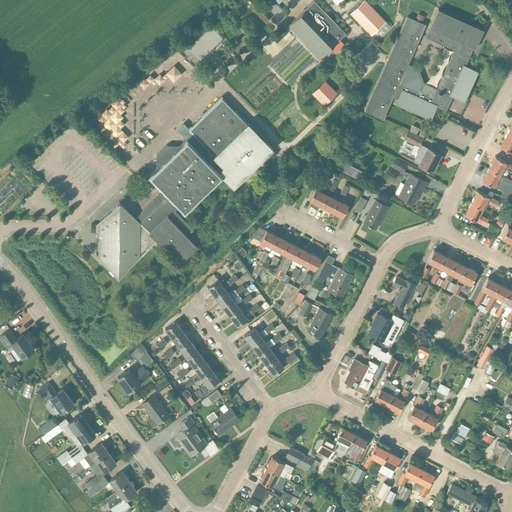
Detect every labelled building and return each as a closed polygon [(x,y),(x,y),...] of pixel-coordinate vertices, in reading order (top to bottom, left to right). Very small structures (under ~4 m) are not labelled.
[(307,7),(297,17),(287,26),(318,58),(319,59),(346,33),(314,0),(309,6),(307,7)] [(361,3),(346,16),(365,38),(380,25),(361,3)] [(395,104),(421,116),(430,120),(436,107),(445,111),(452,96),(465,102),(479,71),(465,65),(473,48),(475,49),(484,28),(438,8),(425,37),(454,50),(437,89),(422,83),(417,67),(408,63),(425,25),(407,16),(364,111),(383,119),(393,96),(397,98),(395,104)] [(283,26),(271,37),(277,43),(289,32),(283,26)] [(168,76),(173,81),(182,73),(174,64),(163,75),(160,72),(154,78),(148,72),(139,82),(144,87),(152,79),(159,86),(168,76)] [(104,118),(101,121),(122,144),(130,137),(121,127),(126,122),(119,114),(127,106),(118,97),(100,114),(104,118)] [(164,190),(156,197),(135,218),(155,239),(179,263),(197,246),(187,234),(193,228),(175,211),(180,206),(184,211),(222,174),(219,171),(225,166),(238,180),(271,148),(222,97),(189,129),(194,135),(189,140),(187,138),(180,145),(166,145),(156,154),(156,168),(149,175),(164,190)] [(88,117),(84,121),(83,122),(87,126),(91,121),(88,117)] [(413,125),(410,131),(416,135),(419,129),(413,125)] [(511,136),(507,134),(500,146),(511,152),(511,151),(511,136)] [(369,137),(367,141),(373,145),(376,141),(369,137)] [(419,163),(423,166),(432,170),(440,154),(434,151),(435,150),(433,149),(433,150),(427,147),(419,163)] [(489,168),(500,174),(503,167),(511,171),(511,164),(504,160),(495,156),(489,168)] [(339,158),(335,168),(357,177),(361,167),(339,158)] [(403,171),(406,165),(395,159),(392,166),(403,171)] [(483,180),(492,185),(494,186),(494,185),(503,190),(506,185),(497,180),(500,174),(489,168),(483,180)] [(338,173),(334,179),(340,182),(343,175),(338,173)] [(318,182),(323,185),(328,176),(323,174),(318,182)] [(411,174),(405,185),(401,183),(396,193),(399,195),(399,196),(401,196),(400,197),(410,202),(411,201),(413,202),(420,190),(421,190),(426,182),(411,174)] [(329,188),(334,190),(338,181),(334,179),(329,188)] [(340,193),(345,195),(349,187),(344,184),(340,193)] [(309,199),(320,205),(326,194),(315,188),(309,199)] [(482,208),(485,210),(488,203),(495,207),(498,201),(486,195),(477,190),(471,202),(482,208)] [(320,205),(331,211),(337,200),(326,194),(320,205)] [(367,200),(361,197),(354,209),(361,212),(367,200)] [(375,199),(368,213),(363,222),(368,224),(368,225),(370,226),(370,225),(376,228),(388,206),(375,199)] [(500,205),(508,209),(511,203),(503,199),(500,205)] [(348,205),(337,200),(331,211),(342,216),(348,205)] [(155,239),(135,218),(119,202),(99,222),(99,256),(119,276),(139,256),(139,255),(155,239)] [(471,202),(465,214),(476,220),(486,225),(489,219),(479,214),(482,208),(471,202)] [(500,217),(496,224),(501,227),(505,220),(500,217)] [(500,228),(490,223),(487,229),(497,234),(500,228)] [(511,228),(508,226),(507,229),(502,237),(511,242),(511,228)] [(266,230),(262,239),(260,241),(271,247),(277,235),(266,230)] [(288,241),(277,235),(271,247),(282,252),(288,241)] [(282,252),(288,256),(280,270),(285,273),(293,258),(299,247),(288,241),(282,252)] [(242,247),(237,252),(241,259),(246,255),(246,251),(242,247)] [(310,252),(299,247),(293,258),(304,264),(310,252)] [(433,249),(428,260),(438,266),(444,255),(433,249)] [(257,264),(261,266),(264,261),(268,253),(263,251),(257,264)] [(310,252),(304,264),(314,269),(320,258),(310,252)] [(234,254),(230,257),(234,263),(238,260),(234,254)] [(444,255),(438,266),(449,271),(449,272),(455,261),(444,255)] [(270,265),(274,267),(279,258),(274,256),(270,265)] [(261,266),(260,269),(265,271),(269,263),(264,261),(261,266)] [(460,277),(466,266),(455,261),(449,272),(449,271),(444,280),(445,281),(442,287),(446,289),(446,288),(452,291),(453,292),(456,285),(450,282),(454,274),(460,277)] [(325,263),(316,280),(313,287),(318,289),(321,283),(326,275),(334,279),(328,289),(341,296),(352,274),(331,264),(330,265),(325,263)] [(430,269),(425,266),(420,275),(425,278),(430,269)] [(469,286),(472,281),(477,272),(466,266),(460,277),(458,280),(469,286)] [(291,276),(296,278),(300,270),(296,267),(291,276)] [(445,281),(444,280),(438,277),(440,275),(435,272),(431,281),(442,287),(445,281)] [(302,281),(306,284),(311,275),(307,273),(302,281)] [(215,296),(225,288),(239,279),(235,274),(222,284),(218,278),(208,286),(215,296)] [(287,283),(290,277),(285,274),(282,280),(287,283)] [(394,302),(403,307),(415,285),(405,280),(397,276),(393,284),(401,288),(394,302)] [(487,277),(478,295),(474,303),(479,306),(483,297),(487,291),(492,294),(498,283),(487,277)] [(416,291),(421,293),(425,285),(420,282),(416,291)] [(453,292),(452,291),(452,292),(457,294),(461,286),(456,283),(456,285),(453,292)] [(509,288),(498,283),(492,294),(485,309),(489,311),(497,296),(503,299),(503,300),(509,288)] [(225,288),(215,296),(222,306),(233,298),(238,294),(246,288),(242,284),(230,294),(225,288)] [(508,302),(511,304),(511,289),(509,288),(503,300),(503,299),(500,306),(495,314),(500,317),(508,302)] [(312,290),(309,296),(316,300),(319,294),(312,290)] [(293,302),(299,305),(304,295),(298,292),(293,302)] [(245,304),(253,298),(250,294),(242,300),(245,304)] [(233,298),(222,306),(230,315),(240,308),(233,298)] [(304,299),(299,305),(295,310),(299,312),(298,313),(305,316),(312,303),(304,299)] [(240,308),(230,315),(237,325),(247,318),(247,317),(260,307),(257,302),(249,308),(249,307),(243,312),(240,308)] [(320,337),(332,315),(319,308),(307,330),(320,337)] [(405,310),(402,316),(408,319),(411,313),(405,310)] [(393,321),(386,318),(377,313),(374,320),(375,321),(368,333),(383,341),(384,338),(392,342),(395,334),(388,331),(393,321)] [(397,318),(393,326),(401,330),(405,323),(397,318)] [(165,328),(172,338),(182,331),(175,321),(165,328)] [(264,329),(259,333),(255,327),(244,335),(252,345),(262,337),(275,328),(271,323),(264,329)] [(0,358),(10,351),(17,361),(34,349),(33,348),(33,349),(25,338),(25,337),(23,334),(15,340),(12,336),(14,335),(10,329),(0,335),(0,358)] [(190,340),(182,331),(172,338),(180,348),(190,340)] [(252,345),(259,354),(269,347),(270,347),(282,337),(279,333),(271,338),(266,342),(262,337),(252,345)] [(156,344),(159,348),(167,343),(164,338),(156,344)] [(180,348),(187,357),(197,350),(190,340),(180,348)] [(278,348),(282,353),(289,347),(286,342),(278,348)] [(492,348),(486,360),(487,361),(482,369),(486,371),(494,354),(494,353),(498,345),(494,342),(491,348),(492,348)] [(141,343),(131,353),(137,359),(147,350),(141,343)] [(421,344),(418,350),(428,356),(431,349),(421,344)] [(480,358),(486,360),(492,348),(491,348),(487,346),(480,358)] [(259,354),(266,364),(277,356),(270,347),(269,347),(259,354)] [(163,354),(166,358),(174,352),(170,348),(163,354)] [(378,349),(375,356),(387,362),(392,354),(387,351),(386,353),(378,349)] [(204,360),(197,350),(187,357),(194,367),(204,360)] [(274,374),(284,366),(297,356),(294,352),(281,362),(277,356),(266,364),(274,374)] [(470,365),(453,356),(448,367),(465,376),(470,365)] [(367,364),(363,362),(354,357),(350,366),(351,367),(344,381),(351,384),(351,385),(352,386),(353,385),(357,387),(356,389),(365,394),(373,378),(372,377),(378,365),(369,360),(367,364)] [(171,363),(174,368),(181,362),(178,358),(171,363)] [(384,369),(392,373),(397,363),(390,359),(384,369)] [(211,369),(204,360),(194,367),(199,373),(193,378),(192,377),(185,383),(188,387),(201,377),(211,369)] [(382,360),(374,377),(378,379),(387,362),(382,360)] [(128,392),(136,386),(140,383),(139,382),(149,375),(143,367),(133,374),(129,369),(118,378),(128,392)] [(177,373),(181,378),(188,372),(185,367),(177,373)] [(219,379),(211,369),(201,377),(205,382),(194,390),(200,398),(211,389),(209,386),(219,379)] [(492,372),(490,375),(497,379),(502,371),(498,370),(492,372)] [(9,373),(4,385),(12,388),(17,376),(9,373)] [(421,378),(422,379),(424,375),(418,373),(411,386),(415,388),(421,378)] [(158,392),(170,384),(166,378),(154,387),(158,392)] [(396,386),(390,383),(391,381),(386,378),(381,388),(380,388),(375,399),(387,405),(392,394),(396,386)] [(415,388),(416,389),(424,393),(429,382),(422,379),(421,378),(415,388)] [(48,383),(40,389),(37,391),(41,397),(46,394),(50,400),(51,399),(55,405),(51,408),(57,415),(73,403),(63,389),(55,395),(51,390),(53,389),(48,383)] [(440,383),(437,390),(446,395),(450,388),(440,383)] [(399,398),(392,394),(387,405),(399,412),(404,401),(404,400),(411,387),(406,384),(399,398)] [(181,392),(186,399),(192,395),(186,388),(181,392)] [(222,395),(217,389),(207,396),(212,403),(222,395)] [(154,395),(150,398),(142,404),(157,424),(169,415),(154,395)] [(419,425),(425,412),(419,408),(424,398),(419,395),(414,406),(413,405),(408,416),(414,420),(413,422),(419,425)] [(511,399),(507,397),(502,405),(511,410),(511,399)] [(443,406),(447,408),(451,401),(446,399),(443,406)] [(431,415),(425,412),(419,425),(424,428),(425,425),(432,429),(437,418),(437,417),(442,407),(437,404),(431,415)] [(230,407),(210,422),(219,434),(239,419),(230,407)] [(62,428),(62,429),(66,433),(68,432),(71,436),(76,432),(88,424),(80,413),(67,423),(64,420),(42,437),(45,441),(62,428)] [(52,417),(45,423),(49,429),(57,424),(52,417)] [(189,417),(187,419),(179,425),(184,430),(177,436),(182,443),(183,441),(192,454),(206,444),(192,425),(194,423),(189,417)] [(95,434),(88,424),(76,432),(83,443),(95,434)] [(459,426),(455,433),(454,432),(451,439),(461,444),(469,429),(461,424),(460,427),(459,426)] [(507,430),(495,424),(492,432),(503,437),(507,430)] [(323,440),(317,451),(324,455),(326,456),(328,453),(331,455),(333,454),(335,450),(338,445),(346,449),(349,445),(355,433),(342,427),(337,438),(335,437),(333,441),(325,437),(323,440)] [(493,436),(486,432),(481,441),(488,444),(493,436)] [(355,433),(349,445),(357,449),(352,459),(357,462),(362,451),(361,451),(367,440),(355,433)] [(309,446),(296,439),(293,446),(306,452),(309,446)] [(508,467),(511,458),(511,448),(506,446),(506,444),(499,441),(496,446),(503,450),(497,461),(508,467)] [(83,457),(90,466),(109,452),(101,442),(88,452),(89,453),(87,454),(83,450),(72,458),(75,463),(83,457)] [(369,455),(364,464),(364,465),(369,468),(374,458),(382,462),(388,451),(376,444),(370,455),(369,455)] [(72,458),(83,450),(79,445),(68,453),(72,458)] [(285,457),(307,468),(313,458),(290,447),(285,457)] [(388,451),(382,462),(390,466),(385,476),(391,479),(396,469),(395,468),(401,457),(388,451)] [(90,466),(97,476),(89,481),(93,486),(104,478),(100,473),(102,472),(116,462),(109,452),(90,466)] [(316,453),(311,462),(317,466),(322,456),(316,453)] [(266,468),(280,475),(283,477),(286,471),(290,473),(293,467),(283,462),(272,456),(266,468)] [(403,472),(398,481),(397,483),(403,486),(408,475),(416,479),(422,468),(409,462),(404,473),(403,472)] [(349,470),(345,477),(351,480),(354,476),(359,467),(352,464),(349,470)] [(260,480),(269,485),(271,486),(271,485),(281,490),(284,485),(276,482),(280,475),(266,468),(260,480)] [(359,468),(352,481),(359,485),(363,478),(366,471),(359,468)] [(422,468),(416,479),(424,483),(419,494),(424,497),(425,495),(430,486),(429,486),(434,475),(422,468)] [(117,490),(129,481),(122,471),(109,480),(117,490)] [(107,483),(104,478),(93,486),(87,491),(90,496),(107,483)] [(123,499),(118,503),(112,507),(115,511),(123,511),(131,507),(125,499),(137,491),(129,481),(117,490),(123,499)] [(292,494),(295,496),(298,498),(304,488),(300,486),(297,484),(292,494)] [(467,511),(482,511),(486,505),(475,499),(476,497),(457,486),(451,484),(447,493),(471,505),(467,511)] [(267,490),(266,489),(257,485),(254,490),(264,495),(267,490)] [(400,485),(397,492),(399,493),(407,497),(410,490),(402,486),(400,485)] [(251,496),(261,501),(264,495),(254,490),(251,496)] [(283,491),(280,496),(295,504),(298,498),(283,491)] [(385,500),(390,503),(395,493),(390,491),(385,500)] [(261,501),(251,496),(249,502),(251,503),(246,511),(256,511),(255,511),(257,506),(258,507),(261,501)]
